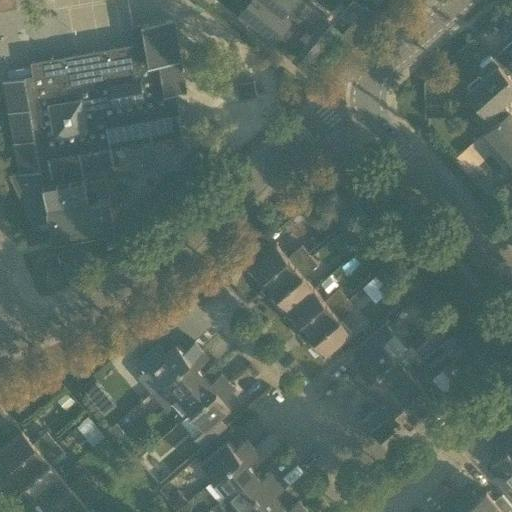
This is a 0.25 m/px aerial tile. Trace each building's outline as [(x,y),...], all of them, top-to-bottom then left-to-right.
[(291,20),(282,14),(265,0),(240,0),(245,4),(240,11),(275,40),(291,20)] [(293,0),(265,0),(282,14),(293,0)] [(352,0),(346,7),(358,16),(364,8),(353,0),(352,0)] [(340,15),(351,24),(358,16),(346,7),(340,15)] [(49,221),(50,227),(52,241),(115,230),(110,198),(97,200),(95,188),(87,189),(84,173),(115,168),(111,147),(183,135),(176,93),(186,91),(174,18),(131,26),(134,43),(73,54),(74,59),(54,62),(53,55),(52,55),(52,57),(31,61),(33,75),(3,80),(19,172),(9,174),(32,224),(49,221)] [(330,38),(337,29),(331,24),(323,33),(330,38)] [(316,42),(322,47),(330,38),(323,33),(316,42)] [(511,40),(492,58),(511,80),(511,40)] [(315,56),(322,47),(316,42),(309,51),(315,56)] [(308,65),(315,56),(309,51),(302,60),(308,65)] [(511,110),(504,101),(511,93),(511,80),(492,58),(489,54),(480,63),(487,71),(470,87),(466,90),(481,108),(472,116),(493,139),(499,145),(507,155),(511,160),(511,110)] [(434,71),(426,78),(434,87),(443,79),(434,71)] [(254,80),(236,83),(239,98),(257,95),(254,80)] [(248,267),(264,287),(260,289),(267,297),(270,294),(285,312),(284,313),(284,314),(286,313),(301,330),(298,333),(304,341),(308,338),(324,357),(328,353),(327,352),(351,332),(341,320),(355,308),(348,300),(334,312),(331,308),(345,297),(338,289),(325,300),(304,276),(318,264),(312,256),(297,268),(294,265),(309,252),(302,244),(288,256),(277,244),(253,264),(252,264),(248,267)] [(376,298),(387,289),(378,279),(368,288),(376,298)] [(395,356),(395,355),(406,346),(385,322),(352,350),(360,359),(356,363),(363,372),(360,375),(359,373),(352,380),(358,388),(395,356)] [(153,391),(202,350),(195,341),(187,348),(188,349),(185,352),(177,343),(166,353),(157,344),(138,361),(146,370),(139,376),(153,391)] [(209,358),(202,350),(153,391),(166,407),(177,397),(204,374),(197,366),(200,363),(201,364),(209,358)] [(375,385),(382,394),(408,371),(395,356),(358,388),(365,396),(373,390),(372,388),(375,385)] [(378,411),(385,419),(422,387),(408,371),(382,394),(390,403),(387,406),(385,404),(378,411)] [(177,397),(190,413),(228,381),(221,373),(214,379),(215,381),(212,383),(204,374),(177,397)] [(422,387),(385,419),(392,427),(399,421),(398,419),(401,417),(409,426),(445,395),(432,380),(422,388),(422,387)] [(190,413),(203,429),(194,436),(202,446),(207,443),(226,426),(218,417),(230,406),(222,397),(226,394),(228,395),(235,389),(228,381),(190,413)] [(124,441),(125,442),(133,435),(129,438),(117,423),(108,430),(121,444),(124,441)] [(14,481),(29,498),(27,500),(28,501),(30,499),(41,511),(89,511),(84,506),(99,494),(92,486),(78,498),(75,495),(90,483),(83,474),(69,487),(47,462),(62,450),(55,442),(41,454),(38,451),(52,438),(45,430),(31,443),(21,430),(0,447),(0,463),(8,473),(4,476),(11,484),(14,481)] [(511,439),(511,437),(511,436),(506,430),(497,437),(511,454),(511,439)] [(133,435),(125,442),(138,458),(146,451),(133,435)] [(511,454),(497,437),(490,444),(496,451),(498,450),(500,453),(491,461),(511,485),(511,454)] [(200,464),(213,479),(214,479),(252,447),(245,439),(237,445),(238,447),(235,450),(227,440),(200,464)] [(227,495),(254,472),(247,463),(250,460),(251,462),(259,455),(252,447),(214,479),(227,495)] [(254,472),(227,495),(218,503),(226,511),(238,511),(241,510),(278,478),(272,470),(264,476),(265,478),(262,481),(254,472)] [(285,486),(278,478),(241,510),(242,511),(270,511),(281,503),(273,494),(276,491),(278,493),(285,486)] [(469,487),(460,494),(475,511),(503,511),(485,491),(476,499),(473,496),(475,495),(469,487)] [(178,490),(169,498),(177,508),(187,499),(178,490)] [(475,511),(460,494),(452,501),(458,509),(460,507),(463,511),(460,511),(475,511)] [(300,511),(304,509),(298,501),(290,507),(291,509),(288,511),(281,503),(270,511),(300,511)]
